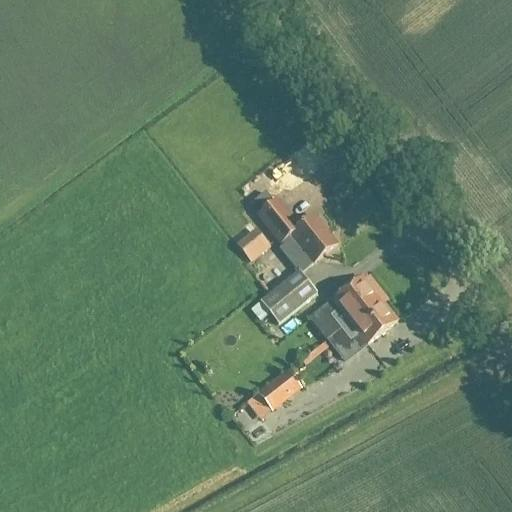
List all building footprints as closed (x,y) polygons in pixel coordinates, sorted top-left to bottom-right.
[(314,219),(299,231),(277,203),(259,216),(281,245),(291,238),(314,267),(337,249),(314,219)] [(264,234),(244,243),(252,259),(272,250),(264,234)] [(316,296),(299,274),(260,304),(278,327),(316,296)] [(358,337),(367,348),(396,325),(374,296),(377,294),(367,281),(364,284),(362,281),(332,304),(339,313),(331,319),(350,343),(358,337)] [(228,330),(258,308),(253,300),(222,322),(228,330)] [(360,383),(373,373),(364,362),(351,373),(360,383)] [(271,413),(299,391),(287,375),(259,398),(271,413)]
